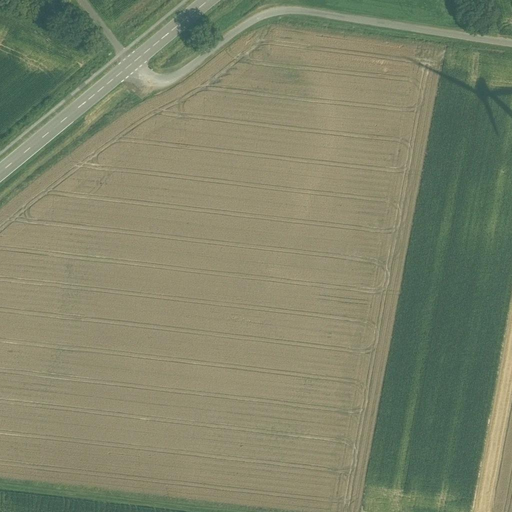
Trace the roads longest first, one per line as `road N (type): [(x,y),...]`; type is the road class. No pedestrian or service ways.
road 1 (unclassified): [(511,43),(285,10),(243,26),(169,79),(145,80),(131,65)]
road 2 (secondary): [(0,173),(131,65)]
